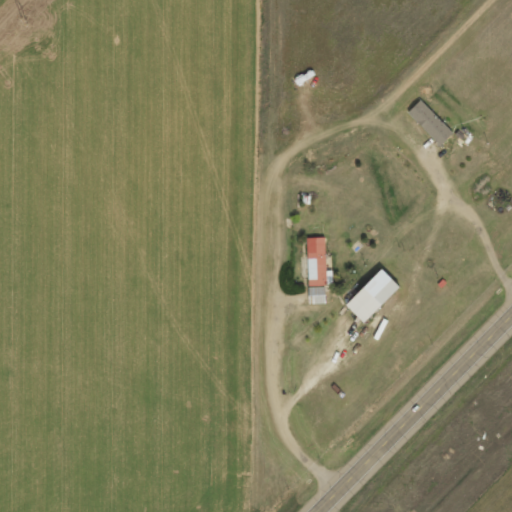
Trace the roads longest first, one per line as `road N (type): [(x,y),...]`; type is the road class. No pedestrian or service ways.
road 1 (residential): [(266,511),(275,0)]
road 2 (residential): [(273,173),(340,155),(486,0)]
road 3 (primary): [(320,511),(511,318)]
